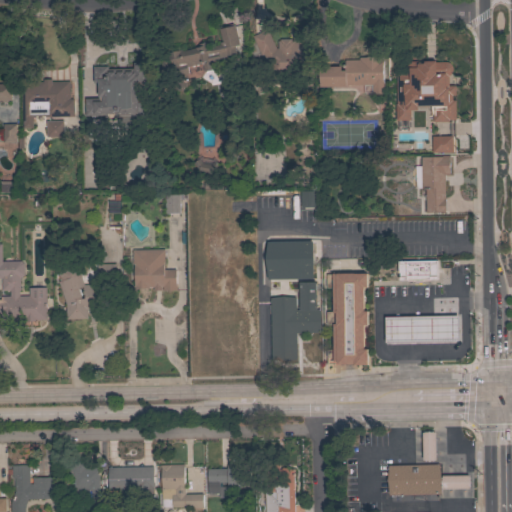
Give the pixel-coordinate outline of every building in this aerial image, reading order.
[(239,45),(235,46),(236,54),(220,57),(220,61),(212,62),(214,69),(204,71),(202,63),(187,66),(189,73),(183,74),(186,86),(184,87),(184,89),(177,91),(176,89),(174,89),(170,68),(162,70),(159,54),(181,50),(182,50),(199,47),(199,44),(208,42),(209,47),(220,44),(219,42),(222,42),(219,29),(235,25),(239,45)] [(278,48),(278,41),(280,41),(280,39),(291,39),(291,40),(293,40),(292,30),(296,30),(296,28),(305,28),(305,31),(310,31),(310,46),(309,46),(309,56),(312,56),(313,75),(273,76),(263,54),(261,55),(252,36),(267,29),(276,48),(278,48)] [(444,53),(446,68),(443,68),(446,88),(444,88),(451,138),(431,141),(429,124),(431,124),(428,105),(424,106),(422,92),(418,92),(415,73),(412,73),(410,58),(444,53)] [(341,66),(341,60),(359,60),(359,57),(382,56),(383,82),(384,82),(384,93),(363,94),(363,84),(346,85),(346,86),(320,87),(320,66),(341,66)] [(93,66),(108,66),(108,69),(133,68),(133,61),(146,61),(147,127),(118,128),(118,114),(116,114),(116,115),(113,118),(110,118),(107,116),(107,115),(85,115),(85,98),(98,98),(98,82),(93,82),(93,66)] [(22,82),(43,82),(43,79),(52,79),(52,81),(69,81),(70,96),(72,96),(72,99),(74,99),(74,116),(45,117),(45,115),(33,116),(33,127),(23,128),(22,82)] [(0,83),(11,83),(12,100),(8,100),(8,101),(2,102),(2,100),(0,100),(0,83)] [(406,122),(395,122),(395,108),(406,107),(406,122)] [(64,120),(64,137),(46,137),(46,121),(64,120)] [(17,142),(3,142),(3,124),(17,124),(17,142)] [(408,152),(393,152),(393,130),(408,130),(408,152)] [(455,137),(434,137),(434,154),(455,153),(455,137)] [(426,188),(415,188),(415,166),(421,166),(421,157),(442,156),(442,155),(449,155),(450,174),(445,174),(445,212),(426,212),(426,188)] [(210,164),(215,161),(220,169),(210,176),(198,173),(191,164),(199,159),(202,162),(210,164)] [(145,167),(153,167),(154,190),(138,190),(138,184),(146,184),(145,167)] [(0,181),(16,181),(15,190),(0,190),(0,181)] [(205,190),(204,182),(220,181),(220,189),(205,190)] [(300,190),(315,189),(315,207),(301,207),(300,190)] [(165,195),(180,194),(180,213),(165,213),(165,195)] [(270,241),(269,279),(316,280),(316,242),(270,241)] [(1,320),(1,312),(0,312),(0,297),(10,297),(10,290),(2,290),(2,278),(0,278),(0,243),(1,243),(2,261),(21,261),(24,263),(24,274),(21,277),(20,277),(20,290),(19,290),(19,296),(29,296),(29,287),(46,287),(47,319),(1,320)] [(164,249),(165,264),(164,264),(164,269),(176,269),(176,284),(177,284),(177,290),(163,291),(162,286),(149,287),(149,288),(134,288),(134,264),(132,264),(132,249),(164,249)] [(400,280),(400,272),(399,272),(398,261),(436,260),(437,278),(430,278),(419,280),(412,280),(407,279),(400,280)] [(58,281),(60,281),(58,274),(59,274),(58,270),(77,263),(84,284),(95,284),(96,308),(87,309),(87,318),(66,319),(66,304),(58,281)] [(367,273),(367,287),(364,287),(364,310),(367,310),(368,324),(365,324),(365,348),(368,348),(368,365),(355,365),(355,364),(337,364),(337,361),(333,361),(333,357),(327,357),(327,350),(333,350),(333,325),(326,325),(326,312),(332,312),(332,287),(325,287),(325,274),(332,274),(332,273),(367,273)] [(296,297),(296,309),(300,309),(299,282),(316,282),(317,309),(320,309),(320,332),(296,332),(297,359),(272,359),(270,297),(296,297)] [(459,315),(459,341),(386,342),(385,317),(459,315)] [(423,432),(435,432),(436,459),(423,460),(423,432)] [(282,467),(288,467),(289,469),(293,468),(294,511),(278,511),(278,507),(268,507),(266,463),(280,462),(280,470),(282,467)] [(100,490),(95,490),(95,492),(91,492),(91,490),(89,490),(89,500),(78,500),(78,493),(75,493),(75,487),(74,487),(73,474),(69,474),(69,463),(85,463),(85,468),(99,468),(100,490)] [(227,468),(227,463),(236,463),(237,465),(250,464),(250,487),(237,487),(237,491),(228,491),(228,482),(219,482),(219,487),(227,486),(227,493),(208,494),(207,469),(227,468)] [(161,465),(184,464),(184,487),(185,487),(185,494),(203,494),(203,507),(184,507),(184,511),(172,511),(172,507),(162,507),(161,465)] [(440,464),(440,494),(389,495),(388,465),(440,464)] [(15,491),(15,478),(12,478),(12,465),(29,465),(30,484),(33,484),(33,477),(54,476),(55,498),(28,498),(25,506),(25,511),(11,511),(11,503),(15,491)] [(153,466),(154,491),(108,492),(108,467),(153,466)] [(470,475),(470,488),(443,488),(442,475),(470,475)]
